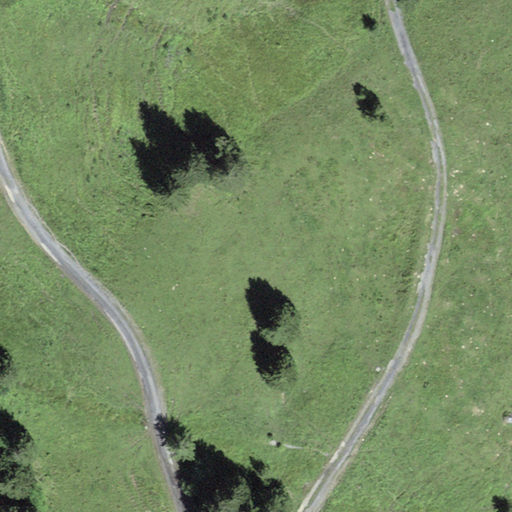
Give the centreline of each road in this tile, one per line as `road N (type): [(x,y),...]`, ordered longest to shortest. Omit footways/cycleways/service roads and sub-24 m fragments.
road 1 (track): [(314,511),(378,415),(418,319),(440,207),(438,143),(393,0)]
road 2 (track): [(0,163),(48,244),(113,309),(140,353),(183,511)]
